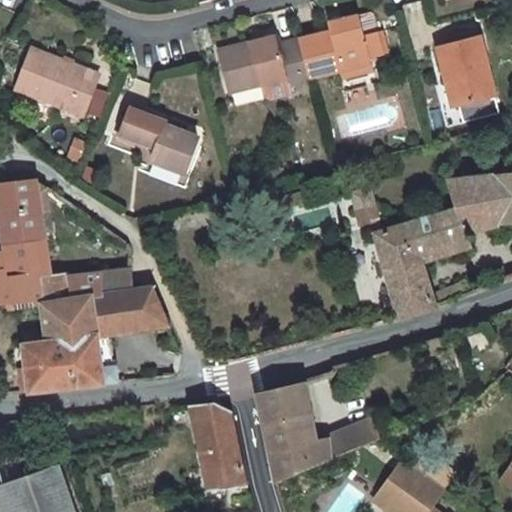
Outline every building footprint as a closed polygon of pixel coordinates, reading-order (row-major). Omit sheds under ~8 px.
[(342,70),(371,62),(369,56),(384,52),(378,32),(364,35),(359,14),(329,22),(332,31),(299,38),(309,78),(342,70)] [(388,51),(383,31),(378,32),(384,52),(388,51)] [(299,38),(279,43),(277,35),(219,50),(230,92),(288,76),(289,85),(309,79),(309,78),(299,38)] [(496,95),(480,35),(438,46),(447,81),(453,80),(459,105),(496,95)] [(16,88),(84,115),(100,74),(31,47),(16,88)] [(373,70),(371,62),(342,70),(344,78),(373,70)] [(459,105),(453,80),(447,81),(454,106),(459,105)] [(178,129),(180,124),(130,105),(119,134),(156,149),(152,160),(185,173),(199,137),(178,129)] [(266,180),(281,177),(278,162),(263,166),(266,180)] [(511,171),(496,173),(500,224),(511,222),(511,171)] [(500,224),(496,173),(447,180),(457,209),(459,208),(467,233),(500,224)] [(71,300),(45,303),(41,279),(40,270),(35,237),(44,237),(40,208),(36,179),(0,183),(0,213),(3,236),(7,269),(0,270),(0,303),(42,298),(46,329),(23,333),(25,344),(23,344),(26,363),(29,391),(29,392),(104,384),(119,382),(116,366),(113,367),(102,369),(98,337),(93,297),(132,291),(132,290),(131,276),(101,273),(101,272),(67,276),(71,300)] [(40,208),(48,208),(45,185),(36,179),(40,208)] [(375,202),(370,186),(351,191),(358,217),(369,213),(367,205),(375,202)] [(306,189),(281,196),(284,207),(309,200),(306,189)] [(372,221),(400,318),(436,308),(432,294),(422,262),(445,255),(442,247),(466,240),(469,239),(467,233),(459,208),(457,209),(394,227),(391,215),(379,218),(375,202),(367,205),(369,213),(358,217),(360,225),(372,221)] [(49,269),(44,237),(35,237),(40,270),(49,269)] [(129,245),(127,241),(122,238),(120,243),(120,247),(122,251),(127,253),(130,252),(129,248),(129,245)] [(468,248),(466,240),(442,247),(445,255),(468,248)] [(67,276),(41,279),(45,303),(71,300),(67,276)] [(460,283),(445,289),(450,302),(465,295),(460,283)] [(161,309),(152,288),(135,290),(145,312),(152,313),(161,309)] [(445,289),(432,294),(436,308),(450,302),(445,289)] [(145,312),(135,290),(132,290),(132,291),(93,297),(98,337),(109,335),(157,327),(168,326),(161,309),(152,313),(145,312)] [(157,327),(158,335),(171,332),(168,326),(157,327)] [(109,335),(98,337),(102,369),(113,367),(109,335)] [(29,391),(26,363),(15,364),(19,392),(29,391)] [(304,424),(299,397),(307,395),(304,381),(295,384),(257,392),(276,482),(333,459),(329,439),(308,443),(304,424)] [(313,422),(307,395),(299,397),(304,424),(313,422)] [(190,405),(211,499),(249,495),(247,486),(231,410),(216,402),(190,405)] [(374,421),(377,430),(384,428),(380,419),(374,421)] [(333,459),(380,440),(377,430),(374,421),(373,420),(329,439),(333,459)] [(454,475),(428,456),(419,468),(420,469),(445,487),(454,475)] [(419,468),(406,459),(397,471),(411,482),(420,469),(419,468)] [(511,485),(511,465),(502,479),(511,485)] [(0,486),(0,491),(7,511),(75,511),(60,466),(0,486)] [(445,487),(420,469),(411,482),(390,510),(393,511),(438,511),(432,508),(446,488),(445,487)] [(411,482),(397,471),(376,499),(390,510),(411,482)]
